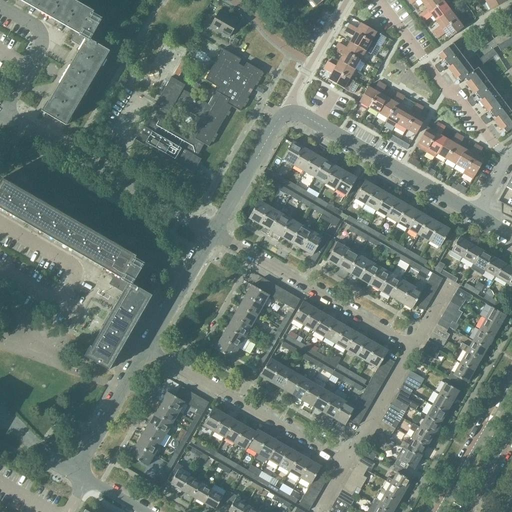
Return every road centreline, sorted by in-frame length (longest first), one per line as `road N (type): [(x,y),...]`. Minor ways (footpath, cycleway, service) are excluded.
road 1 (residential): [(317,511),(345,464),(145,348)]
road 2 (residential): [(213,233),(1,113)]
road 3 (residential): [(413,347),(213,233)]
road 4 (unclassified): [(474,216),(289,113)]
road 5 (unclassified): [(505,157),(378,0)]
road 6 (residential): [(83,478),(82,460),(145,348)]
road 7 (residential): [(213,233),(289,113)]
road 8 (tertiary): [(511,389),(441,511)]
road 9 (residential): [(1,113),(42,37),(0,6)]
road 10 (residential): [(145,348),(213,233)]
road 11 (residential): [(0,223),(73,268),(63,294),(49,296)]
road 12 (unclassified): [(289,113),(346,0)]
